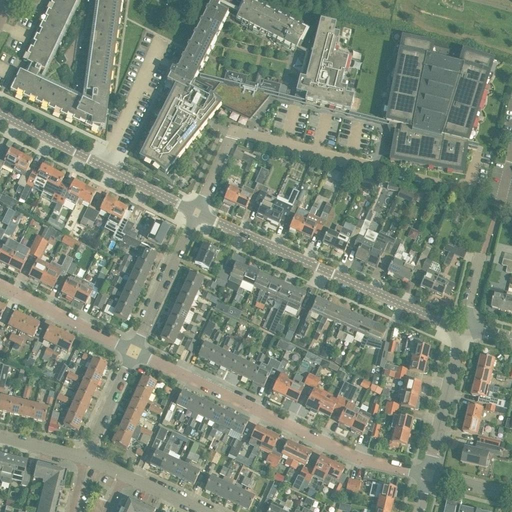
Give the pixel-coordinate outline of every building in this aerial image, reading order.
[(16,94),(17,92),(23,95),(22,97),(29,100),(30,98),(36,101),(35,103),(41,106),(42,104),(48,107),(47,109),(54,112),(55,110),(61,112),(60,115),(66,118),(67,116),(73,118),(72,120),(79,124),(80,121),(86,124),(85,126),(91,130),(92,127),(99,131),(101,127),(103,127),(105,119),(108,112),(99,108),(101,103),(102,95),(108,96),(108,95),(105,94),(106,88),(109,88),(110,81),(107,81),(108,74),(110,75),(111,67),(109,67),(110,61),(112,61),(113,54),(111,53),(112,47),(114,47),(115,40),(113,40),(113,33),(116,34),(117,26),(114,26),(115,20),(118,20),(119,13),(116,12),(117,6),(120,6),(120,0),(97,0),(85,93),(92,94),(91,105),(36,79),(40,69),(44,71),(77,0),(52,0),(51,5),(53,6),(50,12),(48,11),(45,17),(47,18),(44,24),(42,23),(39,30),(41,31),(38,37),(36,36),(33,42),(35,43),(32,49),(30,48),(27,55),(29,56),(26,63),(31,65),(27,74),(20,71),(10,91),(16,94)] [(236,19),(296,50),(305,31),(246,1),(243,5),(233,0),(212,0),(211,0),(209,4),(212,6),(178,73),(172,69),(166,81),(172,84),(171,85),(179,89),(182,82),(191,86),(197,75),(227,13),(237,18),(236,19)] [(336,26),(320,22),(305,80),(299,79),(295,94),(301,95),(299,100),(304,102),(306,103),(306,102),(319,105),(319,106),(320,107),(321,106),(333,109),(333,110),(335,110),(347,113),(349,114),(349,113),(353,98),(345,96),(346,90),(340,88),(347,60),(333,56),(336,43),(337,43),(339,36),(333,34),(336,26)] [(347,116),(389,127),(391,134),(394,135),(394,136),(391,152),(391,156),(390,161),(462,174),(466,149),(467,146),(467,143),(478,146),(478,145),(468,142),(469,139),(472,140),(477,131),(478,121),(474,120),(477,112),(480,113),(485,104),(486,93),(483,92),(486,84),(489,85),(494,76),(495,66),(491,65),(493,60),(461,52),(458,64),(431,57),(434,45),(402,37),(402,38),(401,42),(398,42),(394,51),(394,61),(397,62),(396,71),(392,70),(388,79),(388,90),(392,90),(390,99),(387,98),(383,108),(383,118),(386,118),(385,122),(349,113),(349,114),(348,116),(347,116)] [(197,75),(191,86),(190,88),(218,103),(220,104),(219,105),(226,108),(224,111),(230,114),(231,111),(248,120),(267,97),(293,103),(294,99),(278,95),(280,86),(260,80),(257,90),(244,87),(247,77),(225,72),(223,81),(197,75)] [(152,163),(165,173),(206,122),(204,120),(207,116),(209,117),(210,117),(219,105),(220,104),(218,103),(190,88),(191,86),(182,82),(179,89),(171,85),(166,95),(170,97),(140,158),(152,164),(152,163)] [(3,166),(13,172),(21,156),(11,150),(3,166)] [(244,155),(241,161),(248,164),(245,171),(248,173),(252,165),(254,160),(244,155)] [(32,161),(21,156),(13,172),(22,176),(17,185),(19,186),(16,192),(17,193),(15,197),(20,199),(22,195),(23,193),(25,189),(30,178),(34,171),(30,170),(29,171),(28,170),(32,161)] [(36,181),(32,188),(42,193),(53,172),(49,169),(49,168),(44,165),(43,166),(42,166),(35,181),(36,181)] [(329,170),(326,178),(341,184),(344,176),(329,170)] [(40,196),(56,204),(57,204),(66,186),(61,184),(64,177),(53,172),(42,193),(40,196)] [(377,181),(364,176),(360,187),(375,193),(379,182),(377,181)] [(25,189),(30,192),(36,181),(35,181),(30,178),(25,189)] [(55,207),(53,211),(57,213),(61,207),(62,207),(65,201),(76,206),(77,204),(77,203),(85,188),(74,182),(72,186),(71,189),(66,186),(57,204),(56,204),(55,207)] [(224,200),(235,205),(242,190),(242,189),(229,184),(225,193),(227,194),(224,200)] [(253,194),(258,197),(253,208),(254,208),(263,187),(257,184),(254,192),(243,187),(242,189),(242,190),(235,205),(246,210),(252,197),(251,197),(253,194)] [(388,190),(396,192),(398,186),(389,184),(388,190)] [(262,220),(264,218),(268,220),(276,200),(272,198),(271,200),(265,197),(268,189),(263,187),(254,208),(259,210),(256,217),(262,220)] [(81,205),(82,202),(89,206),(96,193),(85,188),(77,203),(81,205)] [(276,200),(268,220),(272,221),(271,223),(270,224),(278,227),(279,225),(281,220),(286,222),(291,212),(297,197),(299,193),(293,190),(288,202),(277,197),(276,200)] [(297,197),(291,212),(296,214),(297,214),(299,208),(301,204),(306,192),(300,190),(299,193),(297,197)] [(414,200),(420,202),(423,193),(418,191),(414,200)] [(412,203),(415,196),(407,193),(405,200),(412,203)] [(6,196),(5,198),(2,197),(1,196),(0,198),(0,203),(14,210),(18,203),(11,199),(6,196)] [(100,211),(110,216),(117,204),(106,198),(100,211)] [(442,203),(435,200),(431,206),(439,210),(442,203)] [(120,224),(121,222),(127,209),(128,208),(122,205),(121,206),(117,204),(110,216),(107,222),(118,227),(113,238),(116,240),(109,254),(111,256),(122,234),(126,227),(125,227),(120,224)] [(312,208),(301,234),(312,239),(314,235),(319,237),(324,226),(328,216),(331,209),(326,206),(322,213),(320,220),(314,217),(317,210),(312,208)] [(80,224),(85,227),(87,225),(86,225),(94,210),(88,208),(83,218),(80,224)] [(301,234),(312,208),(308,216),(304,214),(302,219),(295,217),(290,229),(301,234)] [(99,213),(94,210),(86,225),(87,225),(92,228),(94,223),(99,213)] [(18,226),(16,225),(21,214),(15,211),(11,220),(10,222),(10,223),(1,241),(5,243),(3,248),(0,253),(0,263),(8,268),(18,247),(7,241),(9,236),(12,237),(18,226)] [(334,218),(328,216),(324,226),(330,229),(334,218)] [(0,240),(1,241),(10,223),(5,220),(0,228),(0,240)] [(342,229),(333,249),(344,254),(347,247),(353,250),(364,223),(358,220),(349,241),(344,238),(347,231),(342,229)] [(364,223),(353,250),(358,252),(355,258),(366,263),(375,243),(378,236),(367,231),(371,223),(365,221),(364,223)] [(134,225),(128,222),(125,227),(126,227),(122,234),(126,236),(135,240),(137,235),(131,232),(134,225)] [(168,229),(155,223),(148,240),(161,246),(168,229)] [(39,260),(43,251),(44,251),(48,244),(47,243),(54,230),(49,227),(48,230),(43,239),(42,241),(34,257),(34,258),(39,260)] [(322,244),(333,249),(342,229),(337,227),(334,234),(328,231),(322,244)] [(389,255),(395,241),(379,234),(378,236),(375,243),(366,263),(377,268),(383,255),(384,253),(389,255)] [(126,236),(122,243),(137,250),(137,252),(142,254),(138,261),(151,267),(156,256),(139,248),(141,243),(135,240),(126,236)] [(42,241),(36,238),(32,245),(33,246),(30,252),(29,255),(34,257),(42,241)] [(388,273),(399,278),(408,256),(403,254),(402,257),(396,254),(402,241),(396,239),(395,241),(389,255),(394,257),(393,260),(388,273)] [(448,260),(450,254),(454,256),(456,250),(465,254),(467,250),(455,245),(453,248),(454,246),(446,243),(445,245),(443,251),(449,253),(446,259),(448,260)] [(217,251),(203,245),(195,264),(208,270),(217,251)] [(432,247),(426,245),(416,267),(422,270),(426,259),(430,250),(432,247)] [(29,255),(30,252),(23,249),(18,247),(8,268),(20,274),(26,260),(29,255)] [(130,264),(136,267),(133,272),(146,278),(151,267),(138,261),(125,255),(123,260),(130,263),(130,264)] [(409,267),(411,263),(413,264),(415,259),(408,256),(399,278),(410,283),(415,270),(409,267)] [(64,279),(66,274),(70,265),(73,260),(66,257),(61,267),(52,262),(40,284),(53,290),(59,277),(64,279)] [(426,272),(420,287),(431,292),(437,279),(439,275),(440,272),(438,266),(431,263),(432,262),(426,259),(422,270),(427,272),(426,272)] [(49,266),(37,260),(29,278),(40,284),(52,262),(51,262),(49,266)] [(511,261),(504,260),(502,266),(508,267),(506,273),(511,275),(511,274),(511,261)] [(233,271),(227,269),(221,281),(226,284),(227,284),(228,282),(240,287),(248,269),(236,264),(233,271)] [(71,276),(73,272),(76,267),(70,265),(66,274),(71,276)] [(118,271),(120,272),(126,275),(126,274),(131,277),(128,283),(141,289),(146,278),(133,272),(120,266),(118,271)] [(222,266),(219,272),(216,279),(217,279),(221,281),(227,269),(222,266)] [(252,271),(248,269),(240,287),(239,288),(236,294),(236,296),(239,298),(240,296),(243,290),(251,293),(253,287),(259,274),(260,271),(253,268),(252,271)] [(99,290),(103,281),(108,272),(102,269),(98,278),(93,287),(99,290)] [(191,273),(185,284),(198,290),(204,279),(191,273)] [(258,296),(256,303),(255,307),(258,309),(271,279),(259,274),(253,287),(260,291),(258,296)] [(123,280),(120,279),(117,278),(115,277),(113,282),(121,286),(123,280)] [(61,294),(73,300),(80,287),(75,285),(77,282),(70,278),(69,281),(68,281),(61,294)] [(214,291),(216,285),(224,289),(226,284),(221,281),(217,279),(214,284),(208,281),(206,287),(214,291)] [(262,311),(264,307),(268,298),(275,301),(282,284),(271,279),(258,309),(262,311)] [(442,279),(441,281),(437,279),(431,292),(442,297),(444,293),(449,295),(454,285),(442,279)] [(80,287),(73,300),(85,306),(92,293),(91,292),(92,289),(88,287),(90,285),(83,281),(80,287)] [(128,283),(124,294),(136,300),(141,289),(128,283)] [(185,284),(181,295),(193,301),(198,290),(185,284)] [(294,289),(282,284),(275,301),(274,302),(281,306),(279,311),(283,313),(286,307),(294,289)] [(110,288),(108,293),(116,297),(116,296),(118,293),(118,291),(110,288)] [(306,295),(294,289),(286,307),(298,312),(306,295)] [(489,300),(494,301),(492,308),(504,311),(507,298),(508,293),(491,289),(489,300)] [(209,302),(212,296),(204,293),(202,298),(209,302)] [(131,311),(136,300),(124,294),(119,305),(131,311)] [(181,295),(176,306),(189,312),(193,301),(181,295)] [(113,316),(126,322),(131,311),(119,305),(110,301),(99,296),(96,302),(94,307),(101,310),(104,304),(116,310),(113,316)] [(317,297),(310,313),(318,316),(316,322),(320,324),(328,305),(324,303),(325,301),(317,297)] [(204,313),(207,307),(199,304),(196,309),(204,313)] [(216,305),(214,309),(224,314),(226,310),(216,305)] [(317,330),(321,332),(324,325),(325,326),(327,320),(334,323),(340,310),(328,305),(320,324),(317,330)] [(176,306),(171,317),(183,323),(189,312),(176,306)] [(338,332),(339,332),(336,339),(340,340),(351,315),(340,310),(334,323),(341,326),(338,332)] [(7,327),(20,333),(26,320),(14,313),(7,327)] [(202,318),(194,314),(191,320),(199,323),(202,318)] [(351,315),(340,340),(344,342),(347,335),(354,339),(357,333),(363,320),(361,319),(361,318),(358,316),(357,317),(351,315)] [(178,334),(181,327),(183,323),(171,317),(166,328),(178,334)] [(251,323),(258,327),(259,323),(255,321),(256,319),(254,317),(251,323)] [(288,331),(285,338),(289,340),(291,341),(294,334),(300,321),(294,318),(288,331)] [(26,320),(20,333),(32,339),(39,326),(38,325),(39,323),(34,321),(33,323),(26,320)] [(374,325),(363,320),(357,333),(364,336),(361,342),(362,342),(359,349),(363,351),(365,347),(369,338),(374,325)] [(275,332),(279,324),(274,322),(273,321),(268,331),(274,334),(275,332)] [(216,325),(209,322),(203,334),(210,337),(216,325)] [(302,322),(296,335),(303,338),(309,325),(307,324),(302,322)] [(197,329),(189,325),(187,330),(186,331),(194,334),(197,329)] [(380,343),(386,330),(374,325),(369,338),(365,347),(381,350),(377,367),(383,368),(388,346),(382,345),(382,344),(380,343)] [(43,341),(55,347),(62,334),(50,328),(43,341)] [(184,337),(178,334),(166,328),(161,339),(174,345),(176,339),(182,342),(184,337)] [(216,333),(212,341),(218,343),(222,336),(216,333)] [(9,341),(14,344),(18,337),(12,334),(9,341)] [(75,341),(62,334),(55,347),(68,353),(75,341)] [(14,344),(21,347),(21,346),(24,340),(18,337),(14,344)] [(407,338),(403,357),(426,362),(429,349),(422,347),(423,341),(407,338)] [(196,342),(189,339),(184,350),(191,353),(196,342)] [(227,339),(224,346),(229,348),(233,341),(227,339)] [(37,354),(42,344),(37,342),(32,351),(37,354)] [(387,353),(399,356),(402,345),(390,342),(387,353)] [(210,362),(216,349),(204,344),(198,357),(210,362)] [(243,347),(243,346),(238,344),(235,352),(232,357),(227,354),(221,367),(231,372),(238,359),(237,359),(240,354),(243,347)] [(290,345),(289,346),(287,351),(292,353),(293,350),(294,350),(296,347),(290,345)] [(47,362),(50,358),(53,352),(47,348),(42,360),(47,362)] [(227,354),(216,349),(210,362),(221,367),(227,354)] [(245,356),(251,359),(254,352),(249,349),(245,356)] [(59,355),(53,352),(50,358),(56,361),(59,355)] [(319,366),(322,360),(307,353),(304,359),(319,366)] [(259,354),(256,362),(262,364),(265,357),(260,354),(259,354)] [(339,366),(341,360),(334,357),(331,362),(339,366)] [(423,375),(423,374),(425,374),(427,374),(428,369),(427,368),(425,367),(426,362),(403,357),(407,358),(406,361),(407,363),(411,364),(409,371),(423,375)] [(482,357),(478,370),(493,374),(496,361),(482,357)] [(231,372),(242,377),(248,364),(238,359),(231,372)] [(253,383),(252,385),(257,387),(258,385),(262,387),(264,388),(268,378),(272,369),(277,371),(280,364),(276,362),(270,359),(267,367),(264,372),(259,370),(253,383)] [(284,371),(287,364),(288,362),(285,360),(283,359),(282,361),(281,361),(280,364),(277,371),(282,374),(280,378),(273,392),(285,398),(292,384),(287,381),(288,379),(287,378),(289,373),(284,371)] [(93,360),(88,371),(101,377),(106,365),(93,360)] [(330,364),(323,360),(320,367),(323,369),(328,368),(330,364)] [(242,377),(253,383),(259,370),(248,364),(242,377)] [(67,368),(61,365),(53,380),(60,383),(67,368)] [(407,370),(397,367),(384,365),(383,370),(395,373),(406,376),(407,370)] [(0,393),(3,394),(9,368),(3,366),(0,376),(0,393)] [(50,379),(52,373),(45,370),(43,375),(50,379)] [(490,386),(493,374),(478,370),(475,383),(490,386)] [(88,371),(83,382),(96,388),(101,377),(88,371)] [(338,372),(335,377),(342,380),(345,375),(338,372)] [(405,382),(406,376),(395,373),(394,379),(405,382)] [(304,384),(310,387),(315,377),(309,374),(304,384)] [(292,384),(285,398),(297,404),(303,389),(305,386),(300,384),(303,378),(296,375),(292,384)] [(151,394),(154,387),(156,383),(143,377),(138,389),(151,394)] [(310,387),(309,389),(314,391),(315,392),(315,390),(316,388),(320,380),(315,377),(310,387)] [(398,393),(418,398),(421,384),(407,381),(405,389),(399,387),(398,393)] [(83,382),(78,393),(92,399),(96,388),(83,382)] [(472,389),(471,394),(473,395),(472,396),(480,398),(478,403),(488,405),(497,407),(499,401),(489,399),(488,399),(490,393),(498,395),(499,389),(494,387),(490,386),(475,383),(474,389),(472,389)] [(335,402),(331,400),(333,396),(327,393),(317,414),(330,419),(334,410),(339,412),(351,387),(344,384),(335,402)] [(374,386),(372,392),(378,395),(381,389),(379,388),(374,386)] [(339,412),(343,414),(338,424),(351,430),(357,415),(360,410),(350,406),(357,390),(351,387),(339,412)] [(308,402),(305,408),(311,410),(310,412),(316,415),(317,413),(317,414),(327,393),(322,391),(316,388),(315,390),(315,392),(314,391),(312,394),(308,402)] [(138,389),(133,400),(146,405),(151,394),(138,389)] [(176,405),(187,410),(193,397),(182,392),(176,405)] [(78,393),(73,404),(87,410),(92,399),(78,393)] [(419,403),(416,403),(418,398),(398,393),(397,398),(402,400),(400,407),(415,410),(417,410),(418,410),(419,404),(419,403)] [(0,411),(8,414),(12,400),(0,397),(0,411)] [(193,397),(187,410),(193,413),(190,419),(195,421),(198,415),(204,402),(193,397)] [(376,397),(373,405),(370,416),(376,417),(380,399),(376,397)] [(8,414),(20,417),(24,403),(12,400),(8,414)] [(133,400),(128,410),(141,416),(146,405),(133,400)] [(199,428),(197,431),(203,434),(206,426),(209,421),(209,420),(215,408),(204,402),(198,415),(204,418),(199,428)] [(20,417),(32,420),(35,406),(24,403),(20,417)] [(387,403),(386,409),(398,411),(399,406),(387,403)] [(87,410),(73,404),(69,415),(82,420),(87,410)] [(507,416),(508,410),(488,405),(486,411),(507,416)] [(32,420),(44,423),(47,409),(35,406),(32,420)] [(150,406),(148,410),(160,416),(162,411),(150,406)] [(470,407),(467,419),(481,423),(484,410),(470,407)] [(214,438),(217,432),(220,426),(219,426),(226,413),(215,408),(209,420),(209,421),(215,423),(208,437),(213,439),(214,438)] [(412,420),(398,417),(396,417),(398,411),(386,409),(384,415),(394,417),(391,429),(395,430),(409,433),(412,420)] [(128,410),(123,421),(136,427),(141,416),(128,410)] [(357,415),(351,430),(351,432),(355,434),(357,432),(362,435),(365,430),(367,425),(369,421),(368,421),(369,418),(370,416),(366,414),(366,413),(364,412),(360,410),(357,415)] [(169,424),(173,414),(168,411),(164,421),(163,421),(162,425),(167,427),(169,424)] [(236,418),(226,413),(219,426),(220,426),(225,428),(222,434),(217,432),(214,438),(219,441),(219,442),(217,446),(214,452),(219,454),(224,444),(228,437),(230,431),(236,418)] [(181,423),(185,416),(180,414),(176,421),(181,423)] [(79,426),(82,420),(69,415),(64,426),(78,432),(80,426),(79,426)] [(247,423),(236,418),(230,431),(241,436),(247,423)] [(190,419),(187,426),(192,429),(195,421),(190,419)] [(480,436),(478,442),(499,448),(501,442),(482,437),(485,424),(481,423),(467,419),(464,432),(480,436)] [(123,421),(118,432),(131,438),(137,441),(140,433),(138,433),(140,429),(136,427),(123,421)] [(57,426),(56,426),(50,424),(48,431),(55,433),(57,426)] [(374,425),(372,433),(371,437),(377,439),(380,426),(374,425)] [(163,443),(167,434),(168,431),(161,428),(152,448),(157,450),(161,442),(163,443)] [(256,457),(260,450),(268,433),(257,428),(248,445),(254,448),(251,455),(256,457)] [(149,433),(140,429),(138,433),(140,433),(150,438),(152,433),(149,432),(149,433)] [(406,446),(409,433),(395,430),(392,443),(406,446)] [(114,437),(112,444),(126,450),(128,444),(134,447),(136,441),(131,439),(131,438),(118,432),(116,438),(114,437)] [(260,450),(269,455),(266,463),(264,465),(270,468),(270,467),(271,467),(276,455),(271,453),(279,438),(268,433),(260,450)] [(230,447),(232,448),(228,455),(236,459),(238,455),(243,444),(233,439),(230,447)] [(150,465),(161,470),(167,457),(169,452),(170,452),(173,445),(173,444),(173,443),(168,441),(162,455),(156,452),(150,465)] [(284,465),(290,468),(300,448),(287,442),(281,455),(283,456),(287,459),(284,465)] [(463,463),(487,469),(490,454),(500,457),(502,450),(478,444),(476,451),(466,448),(463,463)] [(173,445),(170,452),(174,454),(178,447),(173,445)] [(296,470),(299,463),(305,466),(311,453),(300,448),(290,468),(296,470)] [(178,462),(172,475),(182,480),(188,467),(189,467),(191,462),(194,455),(190,452),(189,452),(186,459),(184,465),(178,462)] [(211,463),(216,454),(211,452),(206,461),(211,463)] [(216,453),(216,454),(211,463),(216,465),(221,456),(216,453)] [(199,457),(194,455),(191,462),(196,464),(199,457)] [(236,459),(235,461),(240,464),(243,458),(238,455),(236,459)] [(274,469),(275,467),(276,468),(281,458),(276,455),(271,467),(274,469)] [(0,474),(0,477),(11,480),(17,458),(10,456),(10,458),(4,457),(0,474)] [(161,470),(172,475),(178,462),(167,457),(161,470)] [(17,458),(11,480),(21,483),(21,485),(27,487),(28,484),(31,473),(25,471),(27,463),(23,461),(23,460),(17,458)] [(309,484),(312,479),(312,478),(318,480),(317,482),(322,484),(332,463),(320,458),(313,473),(309,471),(305,480),(301,487),(306,490),(309,484)] [(337,497),(338,494),(342,486),(337,484),(344,469),(332,463),(322,484),(328,487),(329,484),(335,487),(332,494),(337,497)] [(64,485),(67,472),(37,464),(34,479),(43,481),(35,511),(57,511),(62,491),(63,491),(64,486),(64,485)] [(200,472),(189,467),(188,467),(182,480),(194,485),(200,472)] [(224,477),(227,470),(223,467),(219,475),(224,477)] [(303,468),(299,477),(305,480),(309,471),(303,468)] [(215,496),(227,501),(233,488),(235,482),(229,479),(232,472),(227,470),(224,477),(222,483),(215,496)] [(298,477),(292,489),(294,490),(298,492),(299,492),(301,487),(305,480),(299,477),(298,477)] [(204,491),(215,496),(222,483),(210,478),(204,491)] [(246,488),(249,480),(244,478),(241,485),(246,488)] [(346,492),(351,493),(354,480),(349,479),(346,492)] [(249,480),(246,488),(251,490),(254,482),(249,480)] [(351,493),(357,494),(360,482),(354,480),(351,493)] [(272,502),(280,486),(274,483),(266,499),(272,502)] [(369,498),(379,500),(379,499),(393,503),(396,490),(382,487),(381,487),(379,487),(378,493),(371,491),(369,498)] [(227,501),(237,506),(243,493),(233,488),(227,501)] [(255,498),(243,493),(237,506),(249,511),(255,498)] [(14,501),(7,499),(5,506),(12,508),(14,501)] [(155,511),(156,511),(127,499),(121,511),(120,511),(119,511),(155,511)] [(379,500),(378,500),(376,500),(375,506),(371,505),(370,511),(373,511),(390,511),(393,503),(379,499),(379,500)] [(482,511),(462,507),(463,503),(449,500),(448,505),(445,511),(482,511)] [(286,504),(284,508),(289,510),(290,510),(293,504),(287,501),(286,504)] [(279,506),(273,503),(268,511),(282,511),(284,508),(286,504),(281,502),(279,506)]
